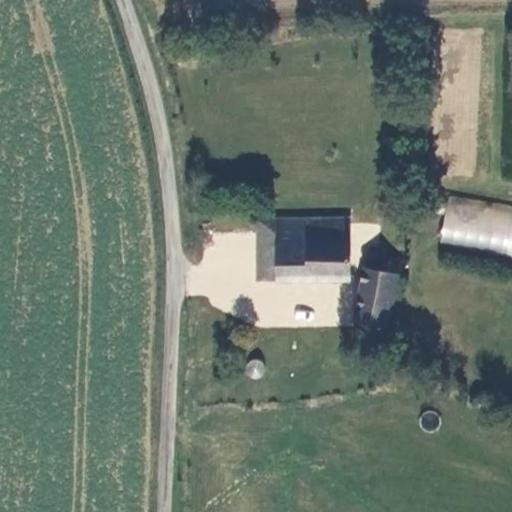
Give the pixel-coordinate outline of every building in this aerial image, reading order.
[(511,207),(445,200),(440,247),(511,255),(511,207)] [(271,221),(272,286),(291,286),(291,221),(271,221)] [(362,263),(361,221),(336,221),(291,221),(291,286),(361,286),(362,263)] [(398,331),(415,261),(410,260),(382,253),(378,266),(363,327),(389,336),(390,331),(398,331)] [(281,360),(277,355),(273,352),(267,352),(261,355),(257,360),(257,367),(260,373),(266,376),(272,376),(278,373),(281,367),(281,360)] [(419,425),(434,430),(439,414),(424,409),(419,425)]
